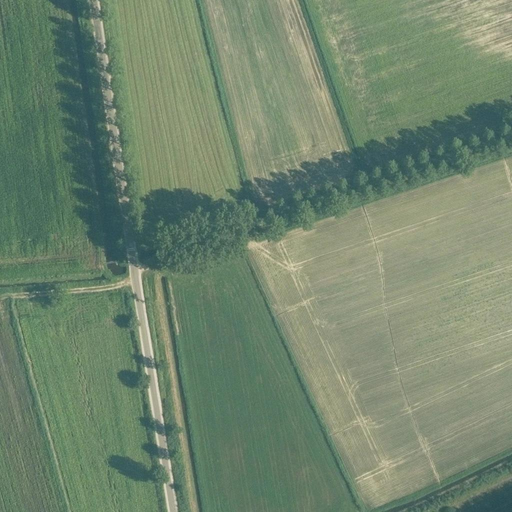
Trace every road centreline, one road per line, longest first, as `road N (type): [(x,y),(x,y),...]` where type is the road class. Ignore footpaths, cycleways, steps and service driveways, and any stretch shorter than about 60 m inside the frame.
road 1 (track): [(511,138),(135,274),(129,283),(0,296)]
road 2 (unclassified): [(172,511),(94,0)]
